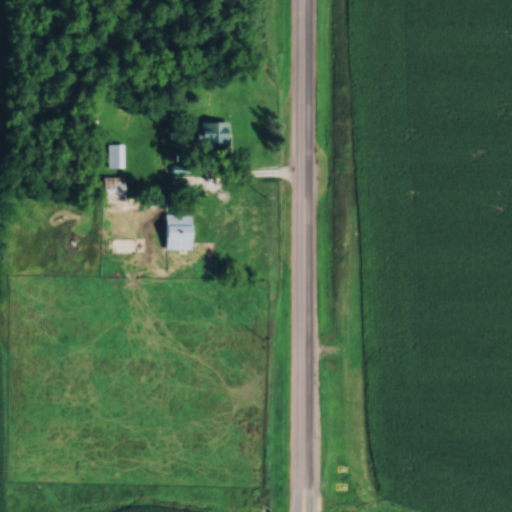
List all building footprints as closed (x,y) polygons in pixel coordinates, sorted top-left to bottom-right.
[(225,143),(225,119),(197,119),(197,143),(225,143)] [(106,167),(123,167),(123,142),(106,142),(106,167)] [(98,174),(98,198),(123,198),(123,175),(98,174)] [(190,212),(159,212),(159,247),(190,247),(190,212)] [(107,251),(135,251),(135,235),(107,235),(107,251)]
